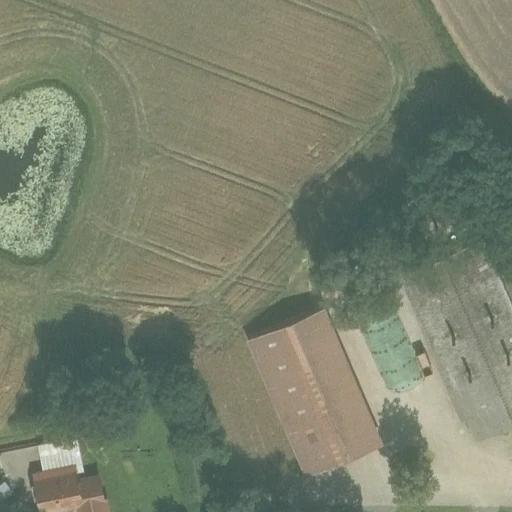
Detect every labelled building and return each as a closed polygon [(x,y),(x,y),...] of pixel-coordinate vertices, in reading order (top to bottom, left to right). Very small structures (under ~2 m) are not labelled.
[(511,307),(481,236),(398,272),(471,443),(511,425),(511,307)] [(363,324),(397,400),(425,388),(379,282),(351,294),(364,324),(363,324)] [(323,304),(245,337),(303,475),(381,442),(323,304)] [(42,470),(78,463),(82,463),(76,428),(61,431),(62,438),(37,443),(42,470)] [(103,492),(98,471),(80,474),(78,463),(42,470),(34,472),(41,511),(46,511),(75,507),(75,511),(100,511),(97,493),(103,492)]
